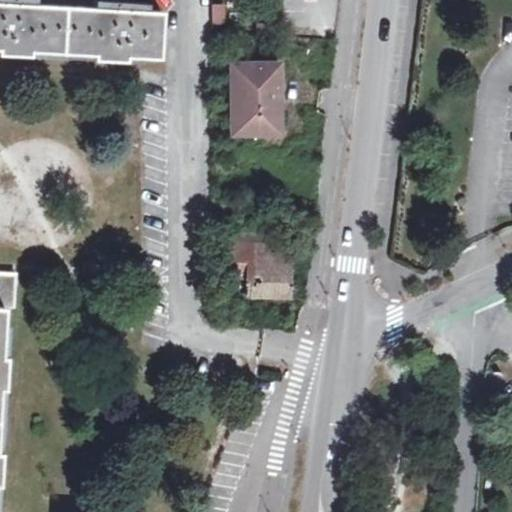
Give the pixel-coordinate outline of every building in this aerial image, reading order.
[(0,0),(0,52),(28,53),(29,48),(90,51),(90,56),(125,58),(125,53),(158,54),(161,8),(145,7),(145,0),(0,0)] [(209,5),(213,25),(226,22),(223,3),(209,5)] [(232,131),(271,132),(271,113),(265,113),(266,94),(277,94),(277,63),(232,63),(232,131)] [(271,113),(271,132),(280,132),(279,94),(277,94),(266,94),(265,113),(271,113)] [(212,218),(236,219),(236,207),(212,207),(212,218)] [(256,207),(256,219),(255,243),(291,244),(292,208),(256,207)] [(212,242),(217,242),(255,243),(256,219),(236,219),(212,218),(212,242)] [(291,244),(255,243),(217,242),(217,291),(292,293),(294,244),(291,244)] [(17,274),(0,272),(0,484),(2,453),(0,453),(0,408),(1,390),(6,390),(8,358),(3,357),(7,308),(15,308),(17,274)] [(230,319),(243,320),(244,308),(231,308),(230,319)]
